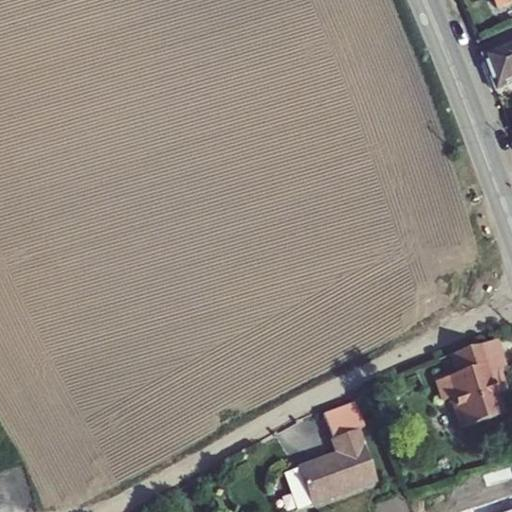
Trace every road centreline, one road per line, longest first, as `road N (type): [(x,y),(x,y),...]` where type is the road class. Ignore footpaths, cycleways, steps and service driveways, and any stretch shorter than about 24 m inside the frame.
road 1 (unclassified): [(511,305),(290,409),(104,511)]
road 2 (secondary): [(511,226),(423,0)]
